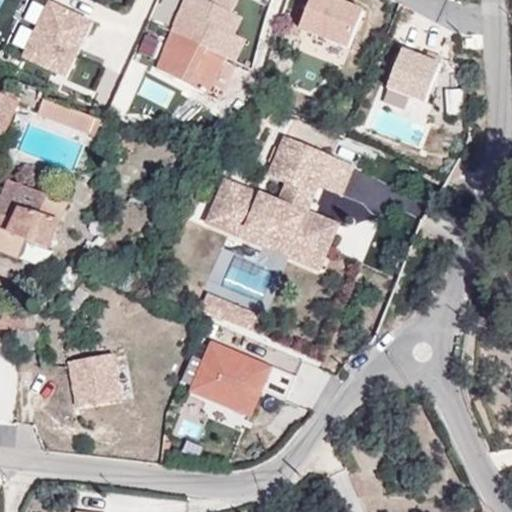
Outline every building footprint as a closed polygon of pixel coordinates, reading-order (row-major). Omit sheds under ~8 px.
[(184,0),(157,69),(177,80),(208,2),(203,0),(184,0)] [(208,2),(177,80),(208,95),(225,57),(230,59),(240,37),(235,34),(241,18),(232,12),(237,0),(210,0),(209,3),(208,2)] [(349,50),(364,12),(332,0),(311,0),(300,30),(349,50)] [(22,58),(68,79),(94,22),(48,1),(22,58)] [(240,37),(230,59),(235,62),(247,39),(240,37)] [(425,105),(443,61),(428,55),(425,61),(403,52),(387,90),(425,105)] [(6,85),(0,97),(0,144),(1,145),(2,140),(18,106),(28,84),(23,82),(19,90),(6,85)] [(28,84),(18,106),(39,115),(45,99),(47,99),(49,92),(28,84)] [(45,99),(39,115),(91,135),(92,133),(96,118),(47,99),(45,99)] [(102,121),(96,118),(92,133),(97,135),(102,121)] [(225,177),(207,222),(320,268),(337,226),(307,214),(319,185),(344,195),(356,168),(285,139),(270,174),(288,181),(280,200),(225,177)] [(0,203),(0,250),(21,260),(27,242),(50,252),(69,203),(10,179),(0,203)] [(0,332),(18,332),(18,316),(0,315),(0,317),(0,332)] [(18,352),(42,350),(40,316),(18,316),(18,332),(18,352)] [(254,413),(277,360),(213,333),(191,386),(254,413)] [(78,408),(119,401),(112,355),(71,362),(78,408)]
